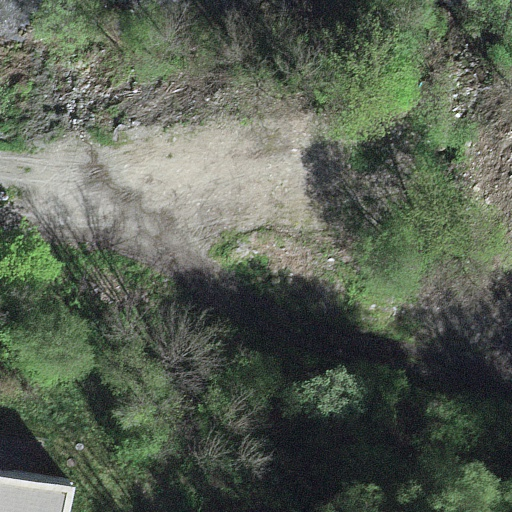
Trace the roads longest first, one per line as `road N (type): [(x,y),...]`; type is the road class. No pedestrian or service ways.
road 1 (track): [(65,203),(266,315),(355,342),(511,371)]
road 2 (track): [(0,217),(47,217),(65,203),(65,185),(53,172),(0,166)]
